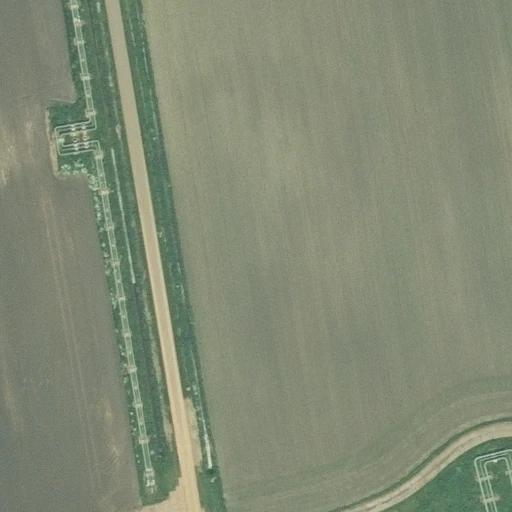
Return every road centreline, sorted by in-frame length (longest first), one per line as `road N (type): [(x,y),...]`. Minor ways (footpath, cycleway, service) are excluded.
road 1 (unclassified): [(194,511),(111,0)]
road 2 (track): [(356,511),(395,496),(471,438),(511,429)]
